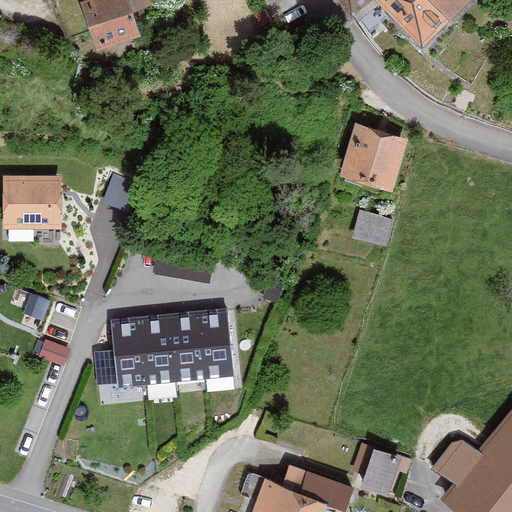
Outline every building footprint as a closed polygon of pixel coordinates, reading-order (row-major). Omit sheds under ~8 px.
[(96,0),(86,4),(105,55),(149,39),(144,25),(162,18),(155,0),(96,0)] [(348,0),(358,17),(379,1),(424,44),(468,0),(348,0)] [(410,137),(358,122),(344,174),(396,188),(410,137)] [(63,174),(5,175),(4,226),(62,227),(63,174)] [(396,221),(363,212),(356,236),(389,245),(396,221)] [(158,250),(158,273),(214,272),(214,249),(158,250)] [(232,311),(116,322),(122,386),(238,376),(232,311)] [(71,347),(45,338),(39,356),(65,365),(71,347)] [(511,511),(511,415),(483,453),(465,439),(442,468),(460,482),(448,498),(465,511),(511,511)] [(403,458),(377,448),(363,486),(390,495),(403,458)] [(297,490),(251,474),(244,494),(260,499),(255,511),(346,511),(355,486),(304,468),(297,490)]
